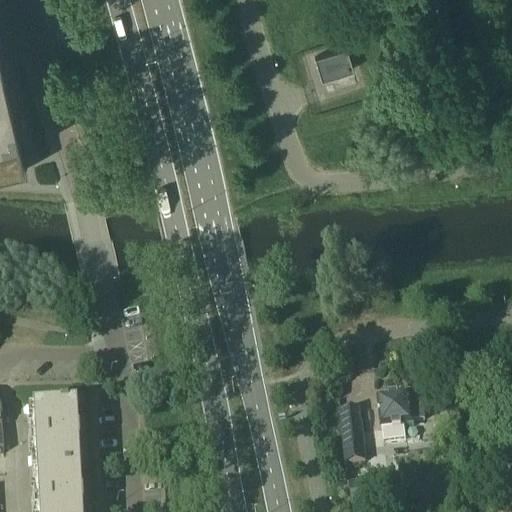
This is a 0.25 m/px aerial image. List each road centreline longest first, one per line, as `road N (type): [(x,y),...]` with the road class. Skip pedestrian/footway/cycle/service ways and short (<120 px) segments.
road 1 (secondary): [(117,0),(187,271),(229,511)]
road 2 (secondary): [(277,511),(164,0)]
road 3 (residential): [(117,353),(86,202),(26,0)]
road 4 (unclassified): [(322,354),(365,337),(511,318)]
road 5 (residential): [(131,511),(117,353)]
road 6 (residential): [(0,367),(21,355),(117,353)]
